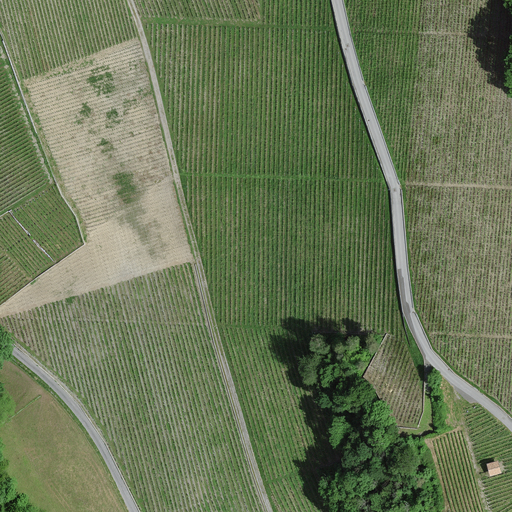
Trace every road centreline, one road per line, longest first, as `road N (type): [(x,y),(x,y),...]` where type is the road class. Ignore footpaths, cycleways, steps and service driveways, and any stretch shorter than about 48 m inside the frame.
road 1 (unclassified): [(511,425),(443,369),(411,318),(395,189),(338,0)]
road 2 (unclassified): [(0,339),(83,417),(134,511)]
